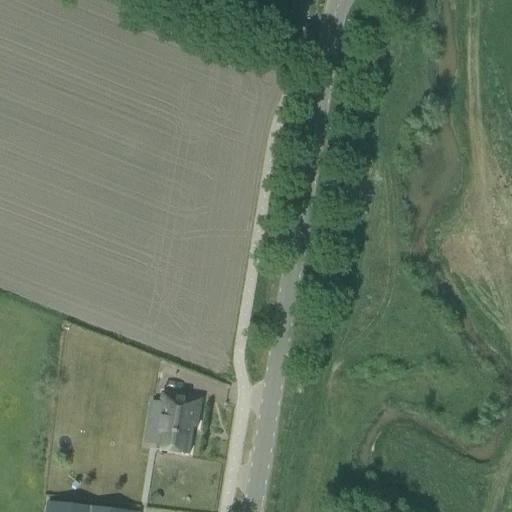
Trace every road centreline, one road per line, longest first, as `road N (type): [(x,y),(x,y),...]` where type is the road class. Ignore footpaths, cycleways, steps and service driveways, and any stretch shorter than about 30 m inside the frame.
road 1 (tertiary): [(250,511),(340,0)]
road 2 (track): [(464,0),(470,193),(453,269),(511,354)]
